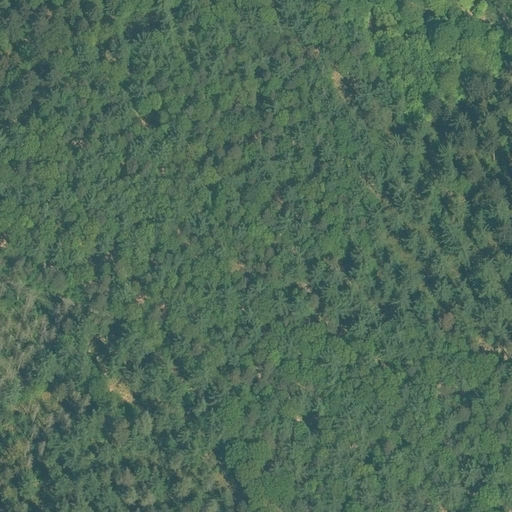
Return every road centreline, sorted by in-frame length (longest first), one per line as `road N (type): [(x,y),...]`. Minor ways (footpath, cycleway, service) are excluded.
road 1 (track): [(83,307),(191,400),(272,511)]
road 2 (track): [(0,136),(188,0)]
